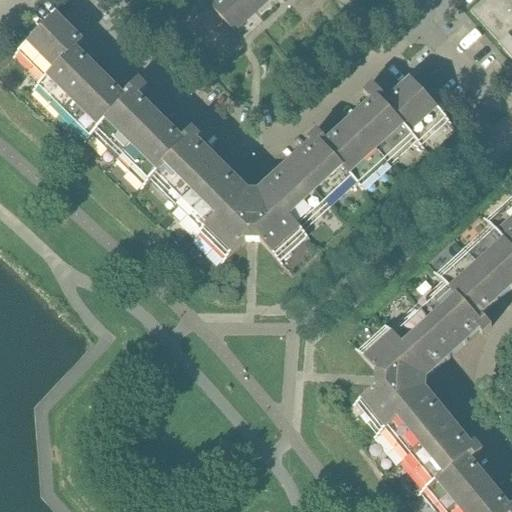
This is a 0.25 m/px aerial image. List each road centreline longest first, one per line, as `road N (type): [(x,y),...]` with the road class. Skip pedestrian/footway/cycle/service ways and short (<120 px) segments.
road 1 (residential): [(80,0),(191,107),(225,134),(250,140),(278,138),(422,27)]
road 2 (residential): [(511,326),(495,344),(482,391),(489,435),(511,468)]
